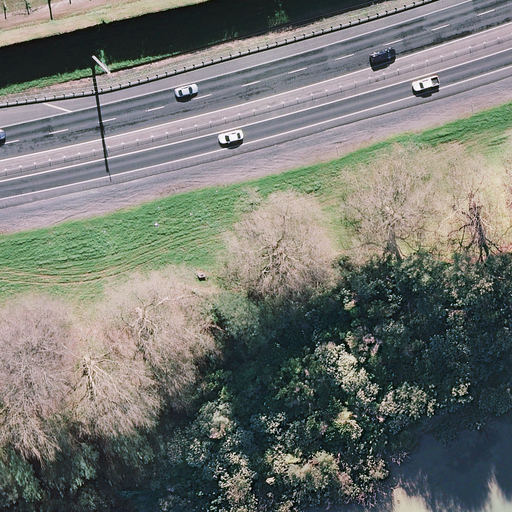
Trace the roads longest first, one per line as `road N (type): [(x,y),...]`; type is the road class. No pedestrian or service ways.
road 1 (trunk): [(0,144),(270,82),(511,1)]
road 2 (trunk): [(511,58),(262,131),(0,189)]
